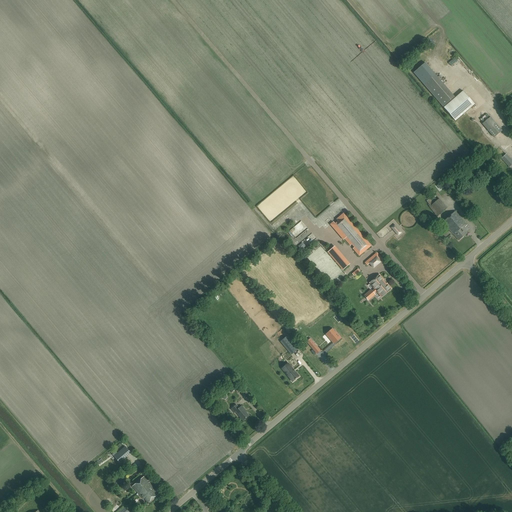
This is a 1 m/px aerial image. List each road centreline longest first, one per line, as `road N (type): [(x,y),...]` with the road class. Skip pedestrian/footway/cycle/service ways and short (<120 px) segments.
road 1 (track): [(172,0),(425,295)]
road 2 (tertiary): [(238,452),(465,260)]
